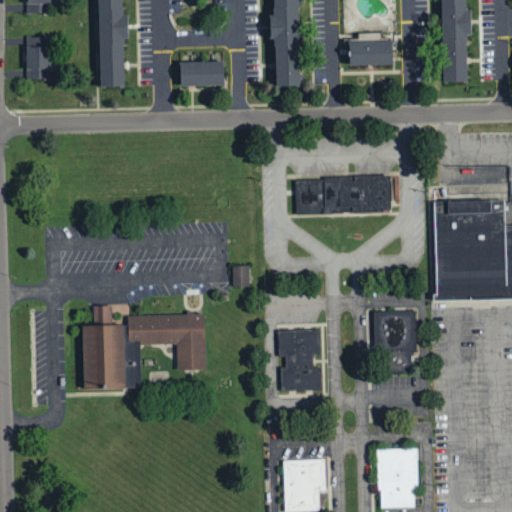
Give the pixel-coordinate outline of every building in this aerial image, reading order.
[(49,0),(25,0),(25,12),(49,13),(49,0)] [(99,88),(96,0),(121,0),(124,87),(99,88)] [(271,0),(274,87),(299,86),(296,0),(271,0)] [(442,81),(439,0),(465,0),(468,81),(442,81)] [(25,79),(49,78),(48,36),(25,37),(25,79)] [(348,63),(347,42),(390,40),(391,62),(348,63)] [(178,84),(178,62),(223,61),(223,84),(178,84)] [(293,178),(295,213),(389,210),(388,175),(293,178)] [(511,296),(437,299),(434,202),(503,200),(504,225),(511,224),(511,296)] [(232,265),(232,287),(248,286),(247,265),(232,265)] [(93,304),(93,324),(81,324),(82,389),(140,387),(139,342),(175,341),(176,367),(205,366),(203,311),(128,313),(128,323),(113,324),(112,304),(93,304)] [(383,372),(382,350),(374,351),(372,311),(415,309),(417,352),(410,352),(411,370),(383,372)] [(279,331),(280,390),(322,389),(322,365),(313,366),(312,353),(318,353),(318,330),(279,331)] [(377,449),(379,505),(412,504),(412,486),(417,486),(416,448),(377,449)] [(282,459),(285,510),(319,509),(318,489),(326,489),(324,457),(282,459)]
